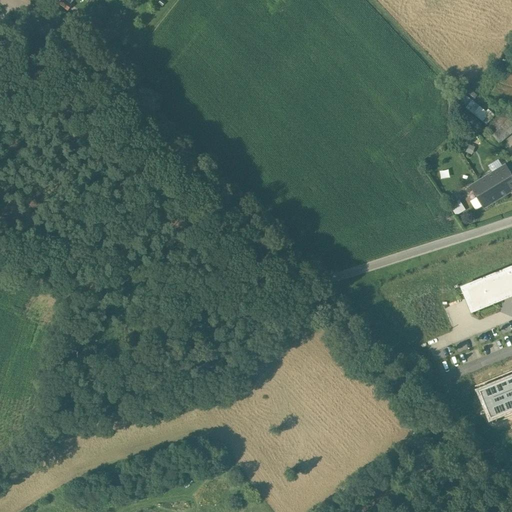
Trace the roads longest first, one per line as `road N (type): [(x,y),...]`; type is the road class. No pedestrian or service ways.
road 1 (residential): [(511,220),(296,282),(71,38),(10,1)]
road 2 (track): [(511,504),(296,282)]
road 3 (track): [(0,194),(5,214),(109,267),(139,249),(49,166)]
road 4 (track): [(139,249),(296,282)]
